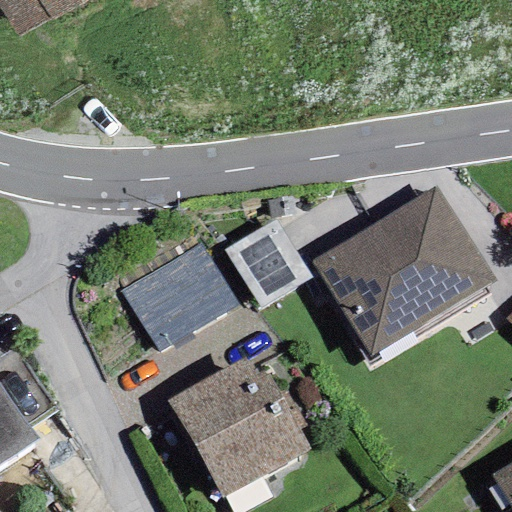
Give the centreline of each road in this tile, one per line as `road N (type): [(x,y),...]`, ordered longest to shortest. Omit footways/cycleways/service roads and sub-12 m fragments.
road 1 (tertiary): [(511,131),(257,168),(88,177)]
road 2 (residential): [(88,177),(31,286),(120,511)]
